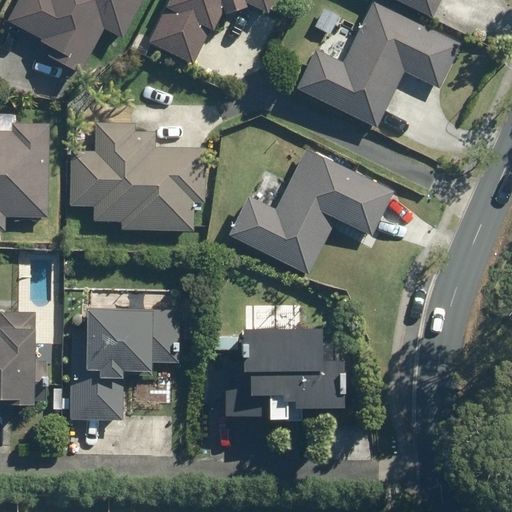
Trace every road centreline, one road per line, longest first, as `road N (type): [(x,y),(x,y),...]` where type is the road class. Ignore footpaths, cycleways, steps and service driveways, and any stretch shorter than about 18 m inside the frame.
road 1 (residential): [(511,151),(478,228),(437,361),(443,511)]
road 2 (unknown): [(252,89),(478,228)]
